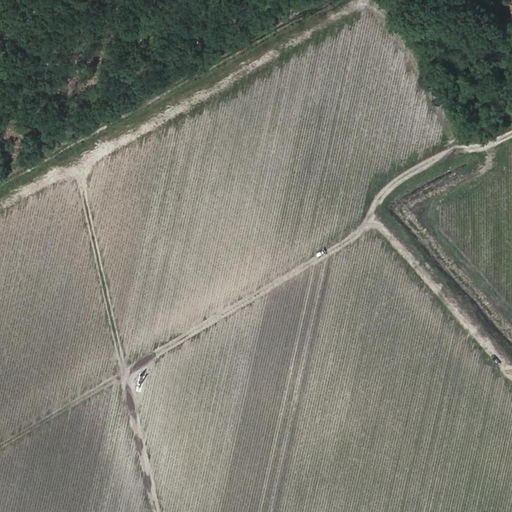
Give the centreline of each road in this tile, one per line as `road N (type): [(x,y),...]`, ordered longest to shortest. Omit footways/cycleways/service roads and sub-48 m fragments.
road 1 (track): [(380,221),(129,374),(160,511)]
road 2 (track): [(511,128),(398,181),(382,199),(380,221),(511,371)]
